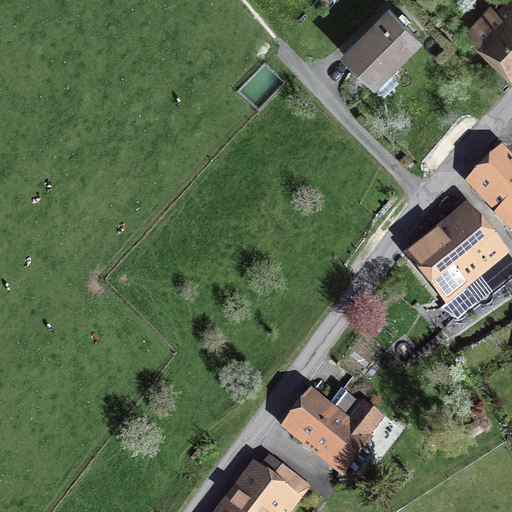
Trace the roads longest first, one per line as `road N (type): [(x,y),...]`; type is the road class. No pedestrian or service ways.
road 1 (residential): [(189,511),(423,195)]
road 2 (unclassified): [(423,195),(279,47)]
road 3 (residential): [(423,195),(511,100)]
